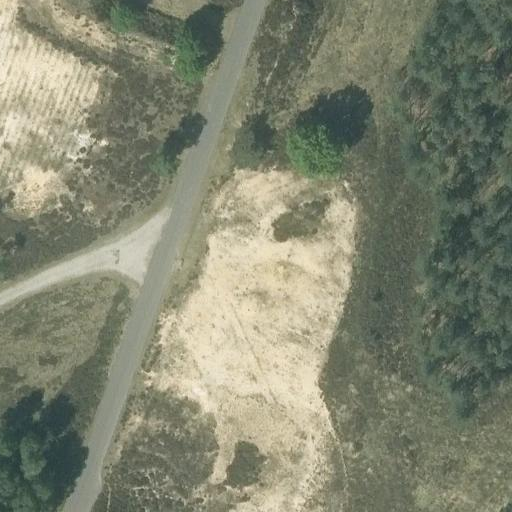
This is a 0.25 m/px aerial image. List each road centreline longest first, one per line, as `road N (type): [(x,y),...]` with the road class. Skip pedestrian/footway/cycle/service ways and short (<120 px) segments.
road 1 (track): [(260,0),(78,511)]
road 2 (track): [(166,257),(66,279),(0,310)]
